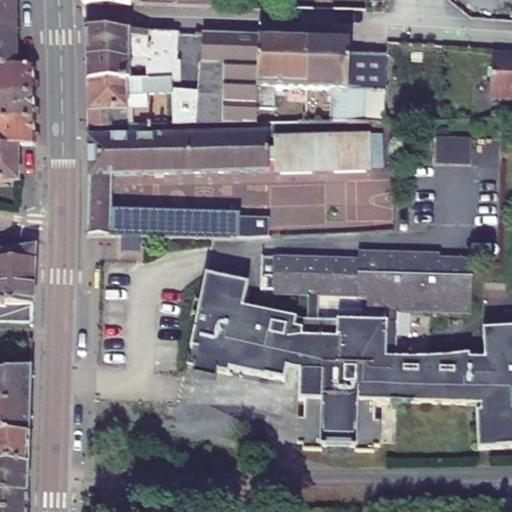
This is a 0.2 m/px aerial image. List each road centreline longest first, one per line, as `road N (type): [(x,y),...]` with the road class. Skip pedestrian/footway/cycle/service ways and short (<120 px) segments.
road 1 (residential): [(59,14),(511,39)]
road 2 (tertiary): [(62,224),(52,511)]
road 3 (tertiary): [(59,14),(62,224)]
